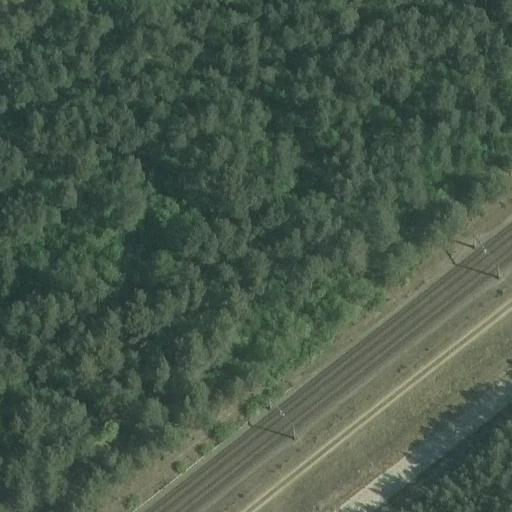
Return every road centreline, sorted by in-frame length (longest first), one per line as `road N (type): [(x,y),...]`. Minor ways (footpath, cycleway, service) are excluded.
road 1 (track): [(248,511),(511,304)]
road 2 (track): [(352,511),(511,386)]
